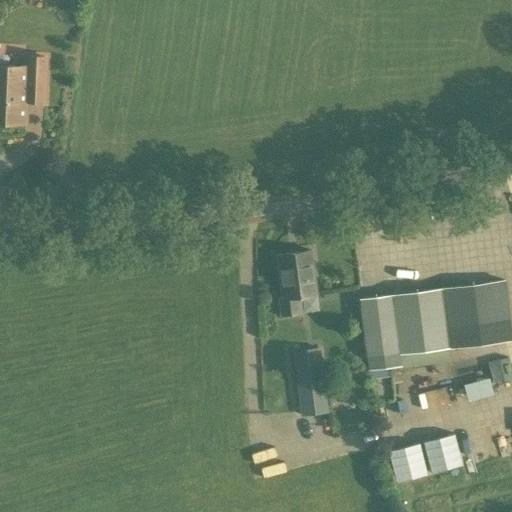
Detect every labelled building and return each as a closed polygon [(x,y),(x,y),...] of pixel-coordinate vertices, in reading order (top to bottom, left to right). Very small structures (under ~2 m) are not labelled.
[(45,57),(24,57),(24,66),(0,65),(0,122),(24,123),(26,75),(45,75),(45,57)] [(296,309),(295,297),(317,294),(310,250),(276,255),(282,299),(283,299),(285,311),(296,309)] [(503,280),(359,299),(367,358),(510,339),(503,280)] [(300,417),(329,413),(322,347),(292,351),(300,417)] [(511,358),(492,359),(494,380),(511,379),(511,358)] [(473,399),(499,391),(494,375),(468,383),(473,399)]
